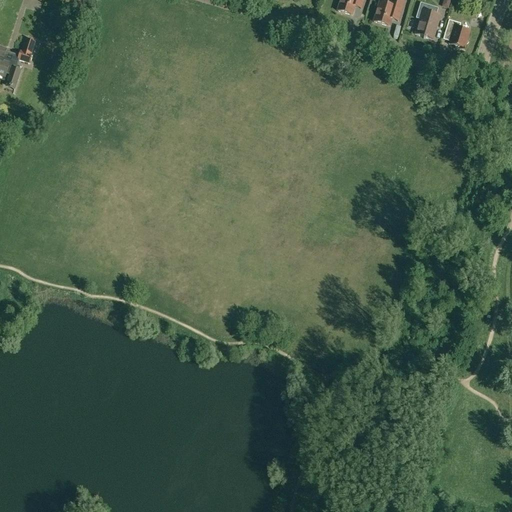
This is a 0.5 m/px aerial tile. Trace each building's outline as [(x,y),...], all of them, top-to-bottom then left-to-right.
[(351,16),(354,7),(361,9),(363,0),(340,0),(337,12),(351,16)] [(389,27),(391,20),(398,22),(404,1),(401,0),(391,0),(389,6),(379,3),(373,23),(389,27)] [(419,20),(415,35),(424,38),(423,39),(425,40),(426,38),(433,40),(440,17),(436,16),(438,9),(420,3),(416,19),(419,20)] [(452,33),(449,45),(454,47),(456,50),(459,48),(464,50),(466,45),(470,43),(468,40),(470,32),(459,29),(460,24),(449,21),(446,31),(452,33)] [(64,27),(59,43),(71,47),(76,31),(64,27)] [(26,40),(22,52),(20,52),(19,56),(17,60),(19,61),(30,64),(33,56),(31,55),(35,43),(26,40)] [(14,91),(13,94),(21,71),(16,69),(19,61),(17,60),(19,56),(6,52),(7,50),(0,47),(0,74),(5,76),(6,77),(6,75),(9,76),(8,79),(7,82),(6,85),(9,86),(9,87),(12,88),(12,87),(15,88),(14,91)]
